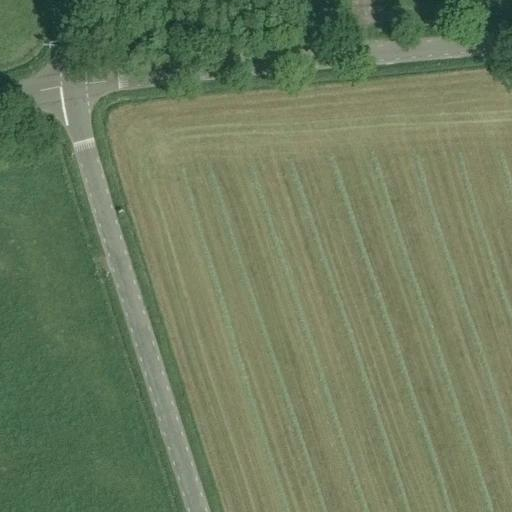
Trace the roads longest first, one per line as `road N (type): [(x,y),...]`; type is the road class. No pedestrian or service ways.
road 1 (tertiary): [(199,511),(70,85)]
road 2 (unclassified): [(70,85),(511,42)]
